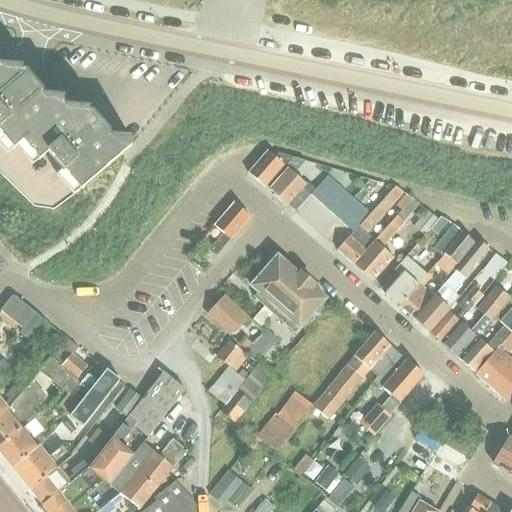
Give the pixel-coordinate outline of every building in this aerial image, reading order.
[(0,135),(12,150),(21,142),(20,141),(53,113),(52,112),(62,104),(62,98),(39,96),(20,74),(20,67),(0,66),(0,135)] [(20,141),(21,142),(37,161),(46,153),(79,191),(127,150),(130,147),(130,138),(105,136),(87,115),(87,109),(64,107),(62,104),(52,112),(53,113),(20,141)] [(266,151),(247,173),(264,188),(283,166),(285,168),(293,159),(277,154),(274,158),(266,151)] [(292,173),(302,161),(293,159),(285,168),(286,169),(268,190),(286,206),(294,213),(309,195),(301,189),(305,184),(292,173)] [(318,202),(334,184),(326,177),(310,195),(318,202)] [(341,190),(334,184),(318,202),(325,208),(341,190)] [(368,215),(358,227),(366,234),(402,193),(396,189),(393,186),(392,187),(368,215)] [(350,198),(341,190),(325,208),(334,217),(350,198)] [(405,195),(394,207),(400,212),(410,199),(405,195)] [(350,198),(334,217),(343,225),(359,207),(350,198)] [(400,212),(396,216),(397,217),(402,222),(417,205),(410,199),(400,212)] [(209,264),(251,215),(235,201),(213,226),(222,234),(208,250),(209,251),(202,259),(209,264)] [(359,207),(343,225),(352,233),(358,227),(368,215),(359,207)] [(429,230),(436,221),(426,213),(414,228),(424,236),(429,230)] [(374,241),(352,265),(371,283),(393,258),(381,248),(403,223),(402,222),(397,217),(396,216),(374,241)] [(439,218),(436,221),(429,230),(436,236),(446,223),(439,218)] [(352,233),(336,251),(352,265),(374,241),(366,234),(358,227),(352,233)] [(433,250),(442,257),(462,234),(453,227),(433,250)] [(462,234),(442,257),(435,266),(447,276),(456,265),(459,268),(477,247),(462,234)] [(447,312),(449,310),(458,299),(453,294),(465,280),(462,278),(488,248),(481,242),(477,247),(459,268),(455,272),(433,297),(414,321),(428,334),(447,312)] [(297,275),(276,256),(250,286),(257,293),(253,297),(263,306),(267,302),(298,329),(324,299),(311,288),(313,285),(300,273),(297,275)] [(482,272),(493,281),(505,265),(494,256),(482,272)] [(399,308),(417,285),(426,275),(406,258),(393,272),(400,277),(384,295),(399,308)] [(432,298),(417,285),(399,308),(414,321),(433,297),(432,298)] [(459,322),(439,343),(457,359),(476,337),(509,299),(496,288),(477,310),(483,316),(470,331),(459,322)] [(455,319),(447,312),(428,334),(439,343),(459,322),(481,296),(473,289),(458,307),(462,310),(455,319)] [(45,322),(41,319),(12,295),(0,310),(0,312),(21,329),(18,332),(28,340),(45,322)] [(223,296),(206,314),(221,328),(224,325),(232,333),(246,318),(223,296)] [(487,347),(476,337),(457,359),(475,375),(507,336),(511,332),(511,331),(511,309),(501,322),(505,325),(487,347)] [(507,336),(475,375),(505,401),(511,391),(511,362),(501,354),(504,350),(508,354),(511,349),(511,332),(507,336)] [(313,407),(312,408),(327,420),(362,378),(362,379),(369,371),(376,377),(397,353),(389,346),(374,333),(313,407)] [(37,373),(68,397),(81,381),(78,378),(86,367),(71,355),(77,348),(65,338),(37,373)] [(244,338),(238,344),(245,350),(251,344),(244,338)] [(242,353),(228,342),(216,358),(230,369),(242,353)] [(376,406),(360,425),(373,436),(389,417),(388,417),(423,376),(397,353),(376,377),(371,384),(379,391),(381,388),(392,398),(390,401),(388,399),(379,409),(376,406)] [(233,424),(274,376),(259,364),(249,376),(248,377),(244,381),(237,389),(231,397),(224,405),(219,412),(233,424)] [(229,369),(223,377),(237,389),(244,381),(238,376),(237,376),(229,369)] [(118,380),(106,370),(76,410),(64,401),(59,408),(70,417),(82,427),(118,380)] [(241,371),(237,376),(238,376),(244,381),(248,377),(241,371)] [(127,418),(87,469),(103,482),(109,487),(132,457),(114,443),(119,438),(123,441),(133,427),(147,438),(180,395),(184,390),(162,372),(141,398),(142,399),(127,418)] [(223,377),(216,385),(231,397),(237,389),(223,377)] [(32,379),(22,391),(7,410),(4,411),(0,414),(0,447),(18,433),(21,430),(39,416),(33,408),(43,399),(32,386),(34,381),(32,379)] [(7,410),(22,391),(14,385),(5,397),(9,400),(4,406),(0,401),(0,414),(4,411),(7,410)] [(209,393),(224,405),(231,397),(216,385),(209,393)] [(127,418),(142,399),(141,398),(129,390),(114,409),(127,418)] [(277,455),(312,408),(313,407),(294,393),(277,416),(274,414),(256,439),(277,455)] [(18,433),(0,447),(0,454),(11,469),(36,448),(45,441),(39,434),(43,431),(34,420),(21,430),(18,433)] [(67,421),(61,426),(68,436),(74,431),(67,421)] [(476,450),(487,433),(478,425),(465,442),(476,450)] [(97,431),(87,442),(99,452),(109,440),(97,431)] [(511,475),(511,474),(511,439),(508,437),(492,463),(511,475)] [(132,457),(109,487),(139,510),(185,452),(171,440),(158,457),(142,445),(132,457)] [(442,443),(428,466),(455,483),(469,460),(442,443)] [(11,469),(29,491),(56,469),(69,458),(61,447),(47,459),(37,448),(36,449),(36,448),(11,469)] [(304,456),(292,472),(299,478),(311,462),(304,456)] [(354,486),(369,468),(358,459),(343,477),(354,486)] [(67,481),(56,469),(29,491),(42,507),(76,479),(87,469),(81,463),(69,473),(72,477),(67,481)] [(327,467),(314,482),(324,490),(337,475),(327,467)] [(98,511),(99,511),(86,497),(103,482),(87,469),(76,479),(42,507),(45,511),(98,511)] [(235,509),(250,491),(227,473),(209,496),(220,505),(224,501),(235,509)] [(343,480),(333,494),(342,501),(352,488),(343,480)] [(195,511),(194,506),(175,482),(152,500),(155,503),(143,511),(195,511)] [(399,511),(435,511),(419,502),(420,499),(410,493),(399,511)] [(476,496),(468,509),(473,511),(484,511),(489,504),(476,496)] [(271,511),(273,510),(263,503),(255,511),(271,511)]
